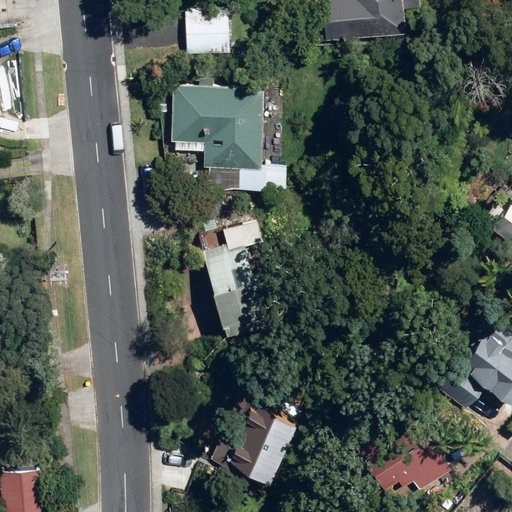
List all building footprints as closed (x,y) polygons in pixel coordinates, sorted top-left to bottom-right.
[(328,0),(332,36),(404,28),(402,3),(418,1),(418,0),(328,0)] [(183,8),(185,50),(228,48),(227,6),(183,8)] [(196,183),(264,186),(264,182),(283,183),(284,160),(260,159),(263,82),(172,78),(169,145),(202,146),(201,161),(197,161),(196,183)] [(181,150),(182,163),(194,162),(193,149),(181,150)] [(511,193),(510,195),(508,194),(486,222),(511,242),(511,193)] [(193,222),(222,327),(259,317),(256,304),(259,303),(241,238),(259,232),(254,213),(224,221),(222,214),(193,222)] [(430,381),(464,407),(485,380),(510,399),(511,395),(511,332),(484,311),(463,337),(470,343),(459,357),(452,352),(430,381)] [(215,449),(265,471),(291,411),(241,389),(215,449)] [(356,438),(395,489),(411,478),(420,489),(450,467),(437,449),(445,443),(430,423),(422,429),(402,403),(356,438)] [(511,440),(509,438),(496,455),(511,468),(511,440)] [(0,468),(0,511),(2,511),(46,508),(42,465),(0,468)]
